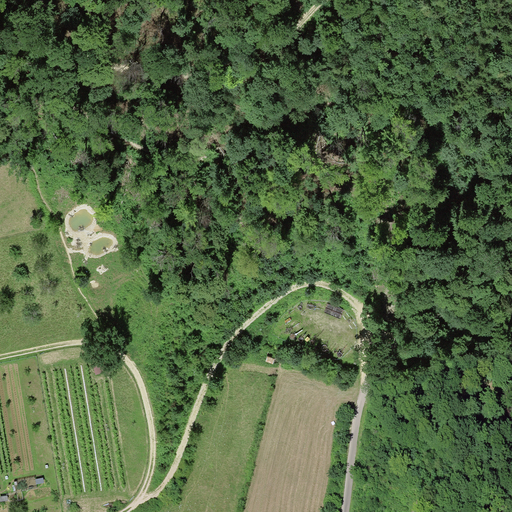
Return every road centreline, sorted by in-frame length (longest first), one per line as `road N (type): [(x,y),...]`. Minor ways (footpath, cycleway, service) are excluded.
road 1 (track): [(511,34),(448,84),(316,107),(232,157),(205,159),(122,131),(0,39)]
road 2 (track): [(368,376),(368,318),(346,293),(299,283),(228,344),(179,459),(156,494),(137,505)]
road 3 (track): [(0,17),(79,59),(131,74),(200,69),(272,43),(322,0)]
road 4 (track): [(0,357),(90,342),(136,372),(153,458),(137,505)]
road 5 (track): [(511,278),(399,335),(368,376)]
road 6 (track): [(368,376),(344,511)]
